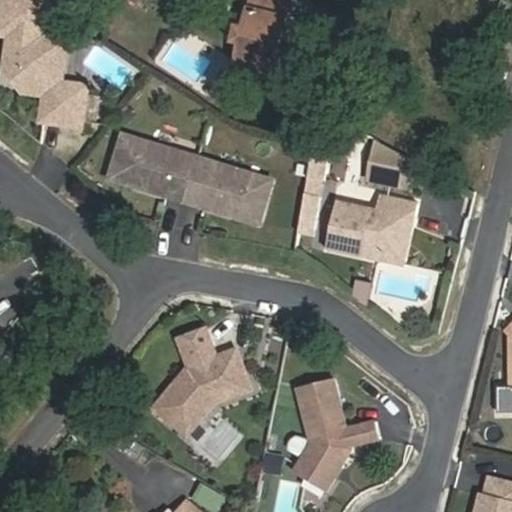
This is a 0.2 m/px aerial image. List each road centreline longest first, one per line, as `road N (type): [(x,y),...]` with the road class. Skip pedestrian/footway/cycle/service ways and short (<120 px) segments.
road 1 (residential): [(455,384),(407,369),(323,304),(294,294),(191,276),(157,287)]
road 2 (residential): [(157,287),(0,484)]
road 3 (residential): [(455,384),(511,156)]
road 4 (residential): [(0,182),(157,287)]
road 5 (residential): [(414,511),(455,384)]
